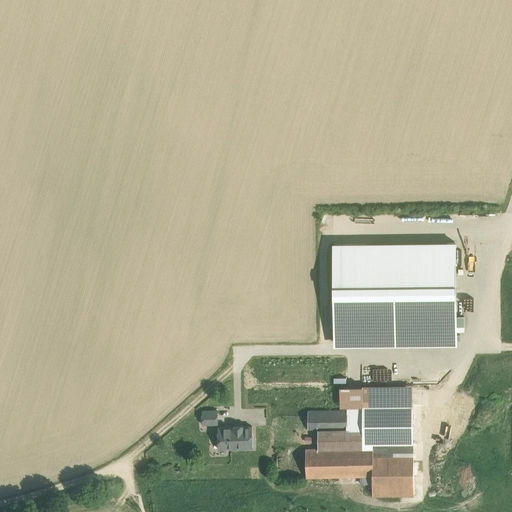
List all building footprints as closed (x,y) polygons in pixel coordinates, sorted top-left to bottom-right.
[(456,282),(456,244),(370,245),(333,245),(334,284),(456,282)] [(334,284),(334,336),(457,334),(457,330),(464,330),(464,316),(457,316),(456,282),(334,284)] [(457,345),(457,334),(334,336),(335,346),(457,345)] [(412,406),(412,386),(340,387),(340,407),(348,407),(362,407),(412,406)] [(412,406),(362,407),(363,444),(372,444),(413,443),(412,406)] [(348,407),(347,410),(308,411),(308,429),(317,429),(317,448),(306,448),(306,477),(360,476),(372,475),(372,485),(372,496),(414,495),(413,455),(372,455),(372,448),(372,444),(363,444),(362,407),(348,407)] [(202,410),(202,417),(209,417),(209,424),(218,424),(218,410),(202,410)] [(234,426),(218,427),(219,448),(253,447),(252,426),(243,426),(243,425),(234,425),(234,426)] [(413,443),(372,444),(372,448),(372,455),(413,455),(413,443)] [(360,486),(372,485),(372,475),(360,476),(360,486)]
